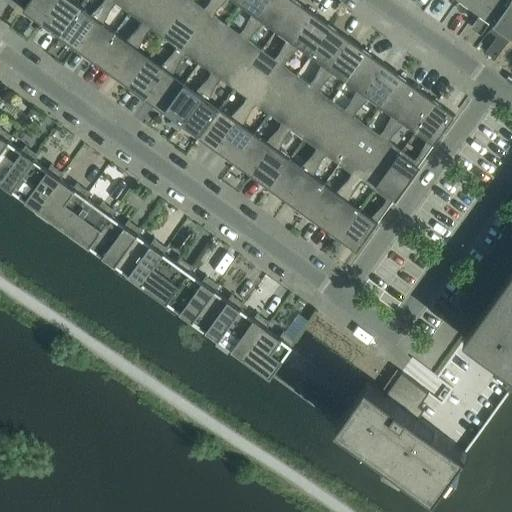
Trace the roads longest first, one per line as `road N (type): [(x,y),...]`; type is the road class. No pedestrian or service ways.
road 1 (residential): [(0,51),(391,334),(511,168)]
road 2 (residential): [(511,96),(377,0)]
